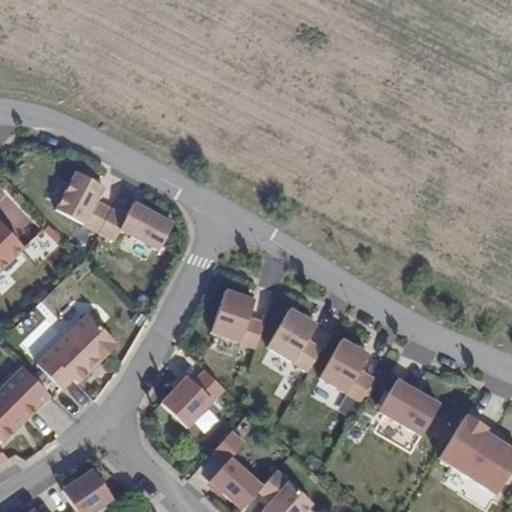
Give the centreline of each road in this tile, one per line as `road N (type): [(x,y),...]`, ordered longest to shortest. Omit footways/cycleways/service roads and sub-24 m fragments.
road 1 (residential): [(511,376),(398,321),(220,212)]
road 2 (residential): [(220,212),(104,440)]
road 3 (residential): [(220,212),(50,118),(0,111)]
